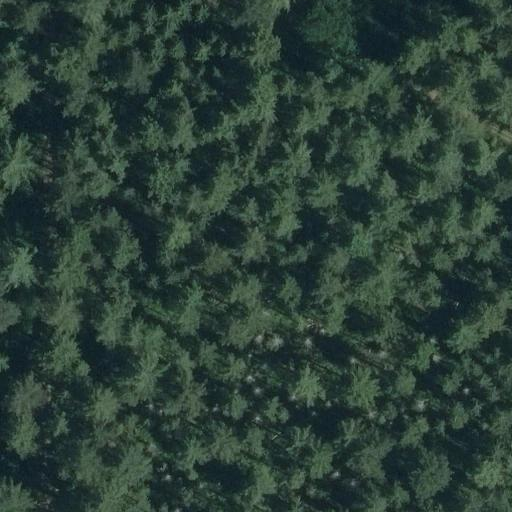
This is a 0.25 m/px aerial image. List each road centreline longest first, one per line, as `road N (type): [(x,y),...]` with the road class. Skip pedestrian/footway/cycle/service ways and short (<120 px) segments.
road 1 (track): [(44,511),(50,0)]
road 2 (unknown): [(290,0),(287,19),(210,96),(48,171),(0,230)]
road 3 (track): [(253,0),(511,140)]
